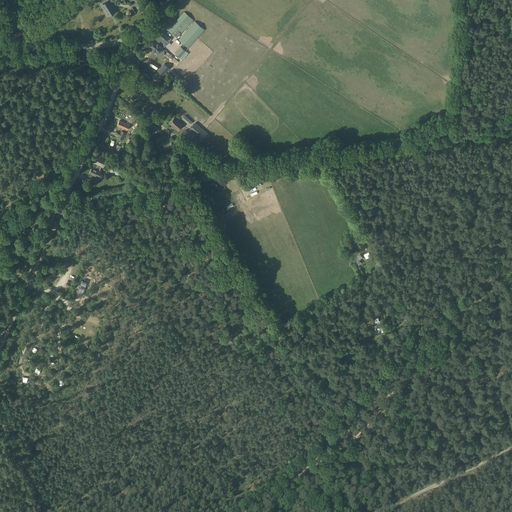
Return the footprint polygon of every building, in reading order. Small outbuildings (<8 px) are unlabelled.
[(116,11),(113,7),(114,7),(112,4),(109,0),(101,5),(104,9),(103,9),(105,12),(108,15),(116,11)] [(126,11),(119,14),(122,22),(129,18),(126,11)] [(193,20),(184,12),(168,30),(177,37),(193,20)] [(204,30),(195,21),(179,39),(188,48),(204,30)] [(164,42),(169,37),(162,31),(158,36),(154,40),(161,46),(164,42)] [(149,46),(157,54),(163,48),(154,40),(149,46)] [(167,48),(171,44),(167,40),(163,44),(167,48)] [(186,51),(179,45),(174,51),(180,57),(186,51)] [(163,76),(169,69),(164,64),(158,71),(163,76)] [(136,113),(128,122),(130,123),(131,122),(133,123),(139,116),(136,113)] [(175,118),(170,124),(178,131),(183,125),(175,118)] [(129,125),(119,121),(117,125),(127,129),(129,125)] [(146,125),(154,132),(158,128),(150,121),(146,125)] [(440,130),(439,123),(424,125),(425,133),(440,130)] [(195,124),(191,129),(200,137),(197,141),(202,145),(209,136),(195,124)] [(117,137),(122,140),(125,133),(121,131),(120,134),(119,134),(117,137)] [(94,163),(98,165),(101,166),(103,167),(107,158),(98,155),(94,163)] [(114,163),(111,169),(110,172),(117,175),(118,172),(120,166),(114,163)] [(100,170),(101,166),(98,165),(96,169),(92,167),(90,173),(99,177),(101,171),(100,170)] [(258,178),(252,181),(243,185),(246,191),(261,184),(258,178)] [(83,284),(77,293),(82,296),(88,287),(83,284)]
